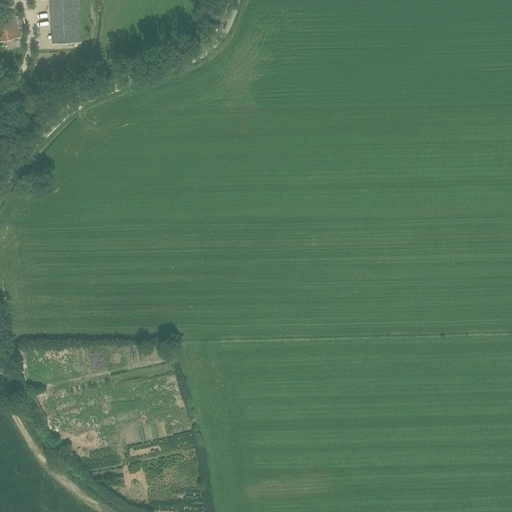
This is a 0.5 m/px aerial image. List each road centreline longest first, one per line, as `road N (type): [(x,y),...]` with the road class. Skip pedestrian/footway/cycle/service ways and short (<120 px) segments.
road 1 (unclassified): [(0,185),(83,101),(207,50),(236,0)]
road 2 (track): [(107,511),(57,476),(31,444),(0,379)]
